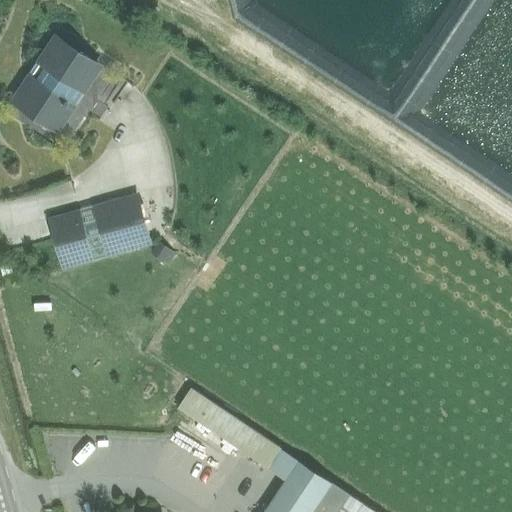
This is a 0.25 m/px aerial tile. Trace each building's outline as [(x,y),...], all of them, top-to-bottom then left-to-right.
[(37,80),(20,105),(50,124),(64,104),(71,108),(98,66),(55,38),(30,75),(37,80)] [(51,218),(65,268),(149,244),(135,195),(51,218)] [(0,267),(3,275),(12,273),(10,263),(0,265),(0,267)] [(281,449),(191,388),(177,408),(267,468),(281,449)] [(219,455),(226,444),(195,426),(189,436),(219,455)] [(376,511),(328,479),(305,511),(277,492),(263,511),(376,511)]
